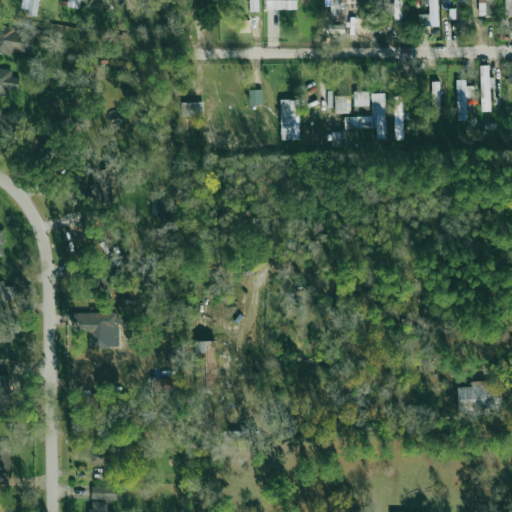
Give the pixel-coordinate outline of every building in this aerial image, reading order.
[(37,13),(37,0),(22,0),(22,12),(37,13)] [(67,0),(67,7),(80,8),(80,0),(67,0)] [(258,11),(258,0),(249,0),(249,11),(258,11)] [(296,9),(296,0),(263,0),(264,9),(296,9)] [(402,0),(393,0),(393,24),(402,24),(402,0)] [(419,0),(420,5),(429,4),(429,14),(417,14),(417,25),(438,25),(437,0),(419,0)] [(478,0),(478,16),(494,15),(493,0),(478,0)] [(0,52),(30,56),(34,22),(0,18),(0,52)] [(494,77),(489,77),(489,65),(480,65),(481,111),(490,111),(490,87),(494,87),(494,77)] [(19,77),(11,77),(12,69),(0,68),(0,97),(8,98),(8,90),(18,91),(19,77)] [(467,120),(466,103),(477,103),(476,85),(466,86),(466,80),(456,80),(457,120),(467,120)] [(440,81),(432,81),(431,110),(439,110),(440,81)] [(263,104),(262,89),(248,90),(249,105),(263,104)] [(353,91),(354,105),(369,105),(369,91),(353,91)] [(385,138),(384,93),(371,93),(371,116),(344,116),(344,128),(376,128),(376,139),(385,138)] [(334,113),(350,113),(350,97),(335,96),(334,113)] [(298,99),(280,99),(281,139),(299,139),(298,99)] [(394,121),(402,121),(402,100),(394,101),(394,121)] [(203,101),(181,102),(181,116),(203,115),(203,101)] [(92,200),(112,199),(111,169),(91,170),(92,200)] [(162,215),(162,197),(151,198),(152,215),(162,215)] [(142,282),(153,282),(152,264),(141,264),(142,282)] [(0,305),(15,305),(15,287),(4,287),(4,282),(0,282),(0,305)] [(118,312),(72,313),(72,331),(87,331),(88,348),(119,347),(118,312)] [(195,341),(196,392),(217,392),(216,340),(195,341)] [(0,410),(9,410),(9,376),(0,376),(0,410)] [(173,377),(152,378),(152,392),(173,391),(173,377)] [(458,410),(473,410),(473,413),(502,412),(502,380),(471,381),(471,386),(457,387),(458,410)] [(242,431),(228,431),(228,439),(242,439),(242,431)] [(0,440),(0,477),(9,477),(9,440),(0,440)] [(103,464),(103,479),(116,479),(116,451),(92,452),(93,464),(103,464)] [(91,499),(118,500),(118,487),(91,486),(91,499)] [(89,511),(115,511),(107,510),(107,501),(89,501),(89,511)]
